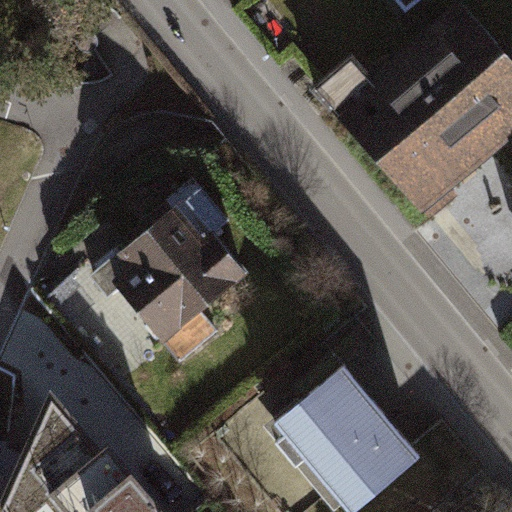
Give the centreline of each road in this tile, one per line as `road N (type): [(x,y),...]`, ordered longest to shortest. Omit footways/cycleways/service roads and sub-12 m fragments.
road 1 (secondary): [(511,427),(159,0)]
road 2 (unknown): [(10,277),(182,469)]
road 3 (residential): [(0,302),(78,120)]
